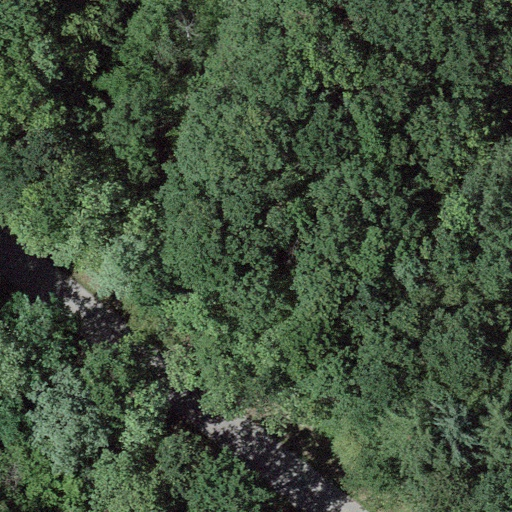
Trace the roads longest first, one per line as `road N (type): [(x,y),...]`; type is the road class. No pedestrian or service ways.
road 1 (track): [(511,116),(288,511)]
road 2 (unclassified): [(334,511),(0,248)]
